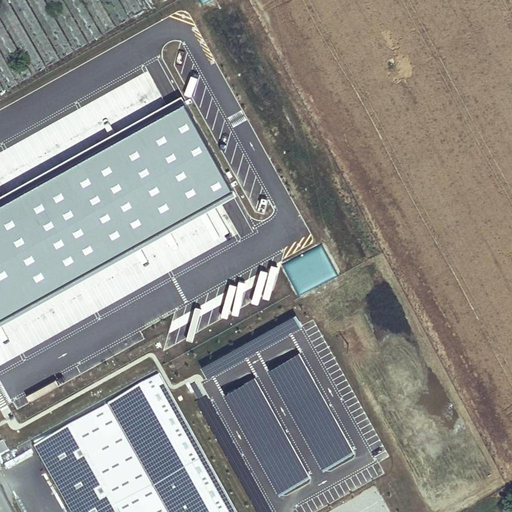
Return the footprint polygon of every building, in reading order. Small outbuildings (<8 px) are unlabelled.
[(0,0),(0,13),(34,73),(46,66),(7,0),(0,0)] [(10,0),(49,65),(60,58),(26,0),(10,0)] [(28,0),(62,57),(73,51),(44,0),(28,0)] [(47,0),(76,49),(87,43),(62,0),(47,0)] [(81,0),(65,0),(90,41),(102,34),(81,0)] [(84,0),(103,33),(116,26),(100,0),(84,0)] [(130,19),(118,0),(103,0),(118,25),(130,19)] [(144,11),(137,0),(121,0),(131,17),(144,11)] [(0,46),(20,81),(32,75),(0,18),(0,46)] [(0,77),(7,89),(18,82),(0,51),(0,77)] [(182,95),(0,195),(0,323),(236,194),(182,95)] [(294,315),(202,366),(208,376),(300,325),(294,315)] [(353,450),(299,352),(270,368),(324,466),(353,450)] [(309,475),(255,377),(226,393),(280,491),(309,475)] [(234,511),(162,381),(35,452),(68,511),(234,511)] [(270,511),(208,399),(197,405),(255,511),(270,511)]
